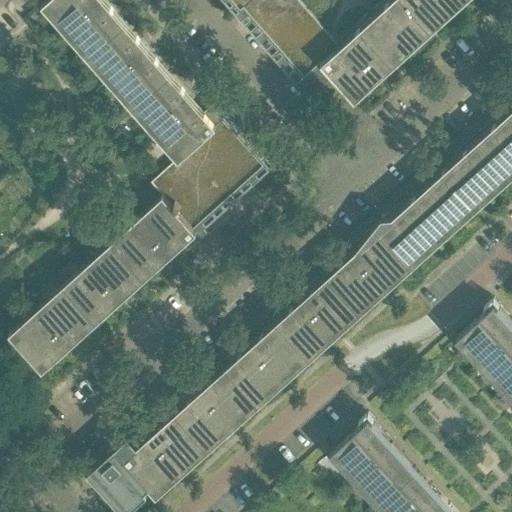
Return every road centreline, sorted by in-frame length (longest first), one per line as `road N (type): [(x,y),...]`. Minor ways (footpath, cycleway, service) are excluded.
road 1 (residential): [(352,179),(32,466)]
road 2 (residential): [(188,511),(370,348),(415,334),(511,251)]
road 3 (residential): [(352,179),(192,0)]
road 4 (residential): [(511,36),(352,179)]
